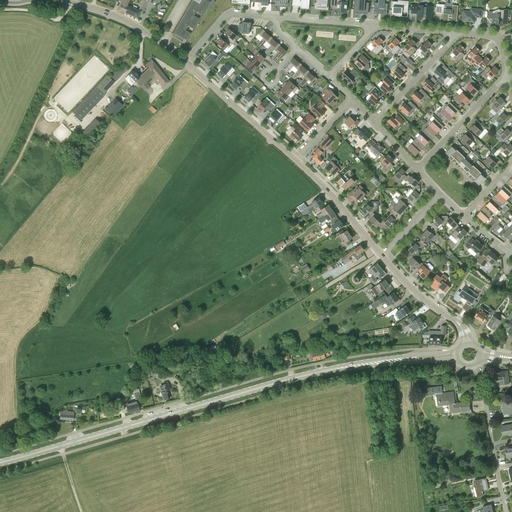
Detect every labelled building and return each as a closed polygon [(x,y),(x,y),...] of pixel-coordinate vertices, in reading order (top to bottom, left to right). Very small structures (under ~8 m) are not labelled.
[(127,5),(129,0),(122,0),(118,10),(124,12),(127,5)] [(142,12),(147,0),(142,0),(138,10),(140,11),(142,12)] [(187,42),(210,2),(207,0),(192,0),(173,34),(187,42)] [(292,0),(292,6),(299,6),(299,5),(301,5),(301,6),(300,8),(309,9),(309,0),(292,0)] [(316,0),(316,3),(314,2),(314,9),(315,10),(315,9),(321,10),(321,9),(326,9),(326,10),(328,11),(329,0),(316,0)] [(347,2),(347,1),(347,0),(331,0),(331,8),(337,9),(337,10),(342,11),(342,12),(346,12),(347,2)] [(357,2),(356,13),(367,14),(367,10),(371,10),(371,3),(367,3),(367,0),(361,0),(361,2),(357,2)] [(375,3),(374,13),(378,14),(378,12),(381,12),(381,14),(387,14),(388,4),(385,3),(385,0),(382,0),(378,0),(378,3),(375,3)] [(398,2),(397,7),(392,6),(391,15),(391,16),(402,17),(402,12),(402,11),(408,11),(409,1),(398,0),(398,2)] [(453,9),(444,8),(444,5),(436,4),(436,13),(442,14),(442,13),(444,13),(443,20),(448,20),(449,17),(452,18),(452,21),(456,21),(458,6),(453,6),(453,9)] [(138,10),(127,5),(124,12),(138,18),(140,11),(138,10)] [(433,6),(418,5),(412,5),(411,13),(417,14),(417,18),(432,19),(433,6)] [(481,18),(482,10),(471,9),(471,12),(463,11),(462,21),(475,23),(475,17),(481,18)] [(492,24),(499,25),(499,23),(503,23),(503,24),(507,24),(509,9),(504,9),(504,10),(500,10),(498,9),(497,10),(493,11),(489,11),(488,18),(492,19),(492,18),(493,18),(492,24)] [(239,24),(238,32),(242,32),(241,34),(249,34),(249,28),(250,28),(251,23),(242,23),(242,24),(239,24)] [(235,41),(236,40),(235,38),(237,36),(235,33),(236,32),(232,29),(231,30),(229,28),(229,29),(226,32),(225,32),(225,33),(228,35),(229,37),(228,38),(227,39),(232,44),(235,41)] [(262,46),(266,41),(271,36),(268,33),(267,34),(263,30),(264,30),(263,29),(259,34),(263,38),(257,45),(260,48),(262,46)] [(271,45),(264,52),(268,55),(274,48),(279,43),(275,40),(275,41),(271,37),(271,36),(266,41),(271,45)] [(225,41),(223,40),(221,38),(220,37),(220,38),(217,42),(216,42),(219,44),(218,45),(221,48),(222,47),(225,49),(227,47),(229,48),(232,44),(227,39),(226,40),(225,41)] [(374,40),(371,43),(372,44),(372,45),(374,48),(372,50),(377,55),(384,47),(381,45),(384,42),(379,37),(376,40),(375,39),(374,40)] [(394,55),(400,48),(397,45),(400,42),(396,38),(388,46),(391,48),(389,50),(394,55)] [(410,56),(416,49),(413,47),(416,43),(412,39),(404,47),(407,49),(405,52),(410,56)] [(424,56),(425,56),(428,52),(427,51),(432,45),(428,40),(420,48),(423,51),(421,53),(424,56)] [(278,52),(272,59),(275,62),(283,54),(283,55),(286,51),(286,50),(283,47),(282,48),(278,44),(279,44),(279,43),(274,48),(278,52)] [(465,49),(460,45),(457,48),(456,47),(453,50),(454,51),(453,53),(455,55),(453,57),(458,62),(465,55),(462,52),(465,49)] [(473,64),(480,57),(477,54),(480,51),(476,47),(468,55),(471,57),(469,59),(473,64)] [(204,62),(208,66),(209,66),(210,65),(213,68),(224,56),(220,52),(215,58),(210,54),(208,56),(205,59),(206,59),(204,62)] [(262,61),(267,56),(262,52),(260,54),(258,52),(254,57),(262,64),(264,62),(262,61)] [(357,60),(354,63),(359,67),(361,69),(362,70),(362,69),(367,69),(367,65),(368,63),(370,62),(362,54),(359,58),(360,58),(358,60),(357,60)] [(483,60),(480,57),(473,64),(478,68),(480,66),(483,69),(491,61),(486,56),(483,60)] [(260,64),(261,65),(262,64),(254,57),(250,61),(257,67),(260,64)] [(290,61),(291,62),(284,70),(287,73),(294,66),(298,70),(302,65),(298,62),(298,61),(295,58),(294,59),(294,58),(290,61)] [(169,82),(159,69),(151,60),(145,64),(148,68),(155,77),(163,87),(169,82)] [(246,66),(247,66),(249,68),(254,73),(256,71),(255,70),(257,67),(250,61),(246,66)] [(397,69),(393,73),(400,79),(405,75),(403,73),(402,73),(406,69),(400,63),(395,68),(397,69)] [(295,80),(301,73),(306,77),(310,72),(309,72),(305,69),(306,68),(302,65),(298,70),(294,74),(292,77),(295,80)] [(453,73),(444,65),(440,69),(439,67),(434,72),(441,78),(440,79),(443,82),(447,77),(448,78),(453,73)] [(229,77),(236,70),(232,67),(229,70),(225,66),(223,67),(222,66),(220,69),(221,70),(218,74),(219,75),(218,75),(221,78),(222,77),(223,78),(225,75),(226,74),(229,77)] [(499,70),(494,66),(491,69),(488,66),(482,73),(487,78),(489,76),(491,78),(493,77),(494,78),(497,75),(496,74),(499,70)] [(124,72),(121,69),(120,67),(111,76),(115,81),(124,72)] [(148,68),(139,78),(144,83),(146,82),(151,77),(152,79),(155,77),(148,68)] [(342,76),(350,83),(355,78),(355,79),(359,74),(353,69),(350,73),(347,70),(342,76)] [(140,87),(141,86),(144,83),(139,78),(137,75),(137,74),(136,73),(135,74),(132,71),(124,78),(131,85),(135,82),(140,87)] [(310,72),(306,77),(299,84),(303,87),(309,80),(313,84),(318,79),(317,79),(313,76),(313,75),(310,72)] [(81,120),(105,94),(104,93),(114,82),(107,75),(72,112),(81,120)] [(387,94),(391,89),(390,87),(393,84),(386,77),(382,82),(383,83),(380,87),(387,94)] [(439,83),(433,77),(429,81),(427,79),(423,84),(432,93),(436,89),(435,88),(439,83)] [(234,82),(231,85),(232,86),(231,87),(234,90),(235,89),(236,90),(239,87),(240,86),(242,88),(242,89),(243,89),(248,83),(244,80),(243,82),(238,78),(237,79),(236,78),(233,81),(234,82)] [(286,82),(284,84),(292,91),(294,93),(298,88),(296,87),(294,85),(296,83),(292,78),(287,83),(286,82)] [(474,96),(479,91),(475,88),(478,85),(471,79),(467,84),(469,86),(466,88),(474,96)] [(146,82),(144,83),(141,86),(145,91),(150,86),(146,82)] [(288,95),(292,91),(284,84),(283,85),(284,87),(282,89),(288,95)] [(119,94),(115,98),(122,105),(138,90),(135,87),(134,88),(132,86),(122,96),(119,94)] [(336,99),(338,97),(331,91),(327,87),(323,92),(326,95),(323,98),(332,106),(335,103),(333,101),(335,98),(336,99)] [(250,102),(251,100),(253,98),(256,100),(256,101),(261,95),(258,92),(256,94),(251,89),(250,91),(249,90),(247,93),(248,94),(244,97),(246,98),(245,99),(248,102),(248,101),(250,102)] [(288,95),(282,89),(279,92),(278,91),(274,95),(279,99),(281,97),(284,100),(286,102),(290,97),(288,95)] [(416,91),(412,96),(418,102),(422,99),(424,100),(428,95),(421,89),(418,93),(416,91)] [(371,96),(368,100),(370,102),(369,103),(372,105),(372,104),(375,106),(379,102),(378,100),(381,97),(374,90),(370,95),(371,96)] [(457,93),(453,98),(460,105),(463,102),(466,105),(470,100),(462,93),(460,95),(457,93)] [(497,113),(502,107),(500,105),(504,101),(500,97),(497,100),(496,99),(492,103),(494,106),(492,109),(497,113)] [(122,105),(115,98),(105,109),(113,116),(123,105),(122,105)] [(262,112),(264,109),(265,108),(267,109),(269,111),(274,106),(270,102),(269,101),(267,102),(264,100),(265,100),(264,100),(262,102),(261,102),(261,101),(258,105),(259,106),(257,108),(257,109),(260,111),(260,112),(261,112),(262,112)] [(320,119),(326,112),(322,109),(326,104),(321,100),(311,110),(320,119)] [(417,107),(410,101),(406,105),(405,103),(400,108),(407,114),(411,111),(412,112),(417,107)] [(448,107),(445,110),(452,117),(454,114),(456,112),(457,113),(459,111),(450,102),(447,106),(448,107)] [(440,113),(437,115),(447,124),(449,122),(448,121),(450,119),(452,117),(445,110),(442,107),(441,107),(438,111),(440,113)] [(274,124),(277,121),(279,119),(281,122),(282,122),(286,117),(282,113),(280,116),(275,111),(268,119),(274,124)] [(315,119),(310,113),(306,118),(305,117),(300,123),(308,131),(313,125),(311,123),(315,119)] [(500,115),(497,113),(491,119),(493,122),(495,119),(500,124),(507,117),(503,113),(500,116),(499,115),(500,115)] [(392,117),(387,121),(390,123),(389,124),(391,126),(392,125),(394,128),(398,124),(399,126),(404,121),(397,114),(393,118),(392,117)] [(353,119),(350,116),(344,123),(349,127),(351,126),(353,128),(359,122),(355,118),(354,119),(353,119)] [(430,120),(426,123),(429,126),(437,133),(439,130),(441,128),(442,129),(444,127),(435,118),(432,121),(430,120)] [(95,119),(81,133),(87,139),(101,125),(95,119)] [(296,143),(302,137),(302,136),(300,135),(304,131),(295,123),(292,127),(292,128),(287,134),(290,136),(296,143)] [(485,128),(480,124),(478,126),(479,127),(478,128),(475,125),(471,129),(478,136),(485,128)] [(426,128),(422,131),(432,140),(434,138),(433,137),(434,135),(437,133),(429,126),(427,129),(426,128)] [(368,133),(366,131),(366,130),(363,128),(360,131),(357,128),(353,133),(356,135),(357,134),(359,137),(359,138),(361,140),(362,140),(363,138),(366,141),(372,136),(368,132),(368,133)] [(504,132),(503,131),(503,130),(501,128),(496,133),(504,140),(511,133),(507,129),(504,132)] [(476,138),(471,133),(469,136),(470,136),(469,137),(466,134),(462,139),(463,140),(462,142),(469,149),(470,146),(469,145),(476,138)] [(417,137),(413,141),(423,149),(425,147),(424,146),(425,145),(428,142),(421,135),(418,138),(417,137)] [(320,155),(325,150),(325,149),(333,141),(328,137),(324,142),(321,145),(318,148),(313,153),(313,155),(312,155),(311,156),(311,157),(312,158),(313,158),(313,159),(319,164),(323,160),(320,157),(320,155)] [(379,147),(377,144),(372,140),(366,146),(371,150),(371,151),(377,157),(384,149),(380,145),(379,147)] [(408,142),(405,145),(415,155),(418,152),(419,151),(420,152),(423,149),(413,141),(410,144),(408,142)] [(499,148),(498,150),(500,152),(502,150),(507,155),(511,150),(511,146),(510,144),(507,147),(506,146),(504,143),(499,148)] [(450,157),(456,150),(452,146),(446,153),(450,157)] [(455,159),(461,154),(457,150),(456,150),(450,157),(451,156),(455,159)] [(495,160),(497,158),(492,153),(485,161),(484,159),(482,161),(489,168),(491,166),(493,168),(497,164),(493,161),(494,160),(495,160)] [(393,167),(390,164),(394,160),(387,154),(382,160),(386,164),(382,169),(387,174),(393,167)] [(465,158),(461,154),(455,159),(459,163),(465,158)] [(334,176),(342,167),(338,163),(339,161),(335,157),(334,157),(333,157),(332,157),(329,161),(330,162),(324,169),(327,173),(328,172),(330,174),(331,173),(334,176)] [(465,158),(459,163),(459,164),(463,168),(469,162),(464,158),(465,158)] [(467,172),(473,166),(473,165),(472,166),(469,162),(463,168),(467,172)] [(478,169),(473,166),(467,172),(468,171),(472,175),(478,169)] [(406,177),(408,174),(406,177),(404,175),(404,174),(406,172),(401,168),(395,175),(397,177),(396,178),(396,179),(395,180),(399,184),(404,180),(406,177)] [(482,173),(478,169),(472,175),(476,179),(475,180),(475,181),(481,174),(482,173)] [(349,180),(345,174),(337,182),(336,181),(340,186),(341,184),(342,185),(342,186),(346,190),(355,181),(351,178),(349,180)] [(411,177),(408,174),(406,177),(404,180),(405,181),(407,181),(408,180),(413,186),(412,187),(412,189),(420,188),(420,185),(418,185),(417,184),(419,182),(416,180),(416,179),(415,178),(413,178),(411,176),(411,177)] [(485,178),(481,174),(475,181),(479,185),(485,178)] [(368,193),(360,185),(359,187),(358,186),(349,196),(354,200),(356,201),(357,201),(358,200),(360,202),(368,193)] [(501,190),(499,193),(506,200),(509,197),(510,198),(511,195),(511,193),(504,185),(502,188),(503,189),(501,190)] [(420,191),(420,188),(412,189),(412,190),(414,191),(408,197),(407,196),(406,196),(404,198),(408,201),(409,203),(411,201),(412,201),(414,199),(416,199),(416,198),(417,198),(417,197),(419,194),(417,193),(419,191),(420,191)] [(494,196),(492,199),(501,207),(504,204),(503,203),(506,200),(499,193),(496,195),(495,197),(494,196)] [(404,198),(401,195),(397,199),(398,200),(398,201),(399,202),(397,204),(404,211),(408,207),(406,205),(405,204),(408,201),(404,198)] [(310,212),(315,208),(323,203),(319,197),(312,202),(313,204),(308,208),(302,211),(305,215),(310,212)] [(485,206),(483,208),(492,217),(495,213),(494,212),(497,209),(490,202),(487,205),(486,206),(485,206)] [(325,207),(323,203),(315,208),(317,211),(321,208),(322,209),(321,210),(322,212),(317,216),(319,218),(332,210),(328,204),(325,207)] [(373,213),(378,208),(373,204),(373,205),(371,205),(371,206),(368,203),(361,211),(365,214),(365,215),(367,213),(367,212),(368,212),(371,214),(368,218),(371,214),(371,215),(373,213)] [(400,215),(404,211),(397,204),(395,206),(394,206),(393,206),(392,205),(388,209),(391,212),(395,215),(397,213),(398,213),(400,215)] [(480,213),(477,215),(485,222),(488,219),(489,220),(492,217),(483,208),(480,210),(481,211),(480,213)] [(319,218),(318,219),(319,221),(321,223),(327,219),(328,221),(330,219),(332,222),(338,218),(336,215),(332,210),(319,218)] [(394,219),(396,217),(395,215),(391,212),(390,214),(390,215),(391,216),(385,222),(384,220),(382,220),(383,228),(385,228),(385,227),(387,225),(388,227),(391,224),(392,224),(393,224),(393,221),(395,219),(394,219)] [(383,228),(382,220),(381,221),(381,217),(377,218),(376,219),(374,216),(375,216),(375,214),(373,213),(371,215),(371,214),(368,218),(370,220),(372,222),(372,224),(373,224),(373,225),(374,225),(376,228),(378,226),(379,227),(380,228),(383,228)] [(444,224),(445,224),(445,216),(442,216),(442,218),(441,219),(439,217),(436,220),(435,220),(434,220),(434,223),(432,225),(433,225),(431,227),(432,229),(436,232),(438,230),(438,229),(437,228),(442,222),(444,224)] [(445,216),(445,224),(446,224),(448,222),(453,228),(453,229),(453,230),(454,231),(454,232),(458,228),(459,227),(457,224),(458,224),(456,222),(456,220),(454,220),(454,219),(451,216),(449,218),(448,217),(448,216),(445,216)] [(337,230),(344,226),(340,220),(333,225),(331,227),(332,228),(331,229),(331,230),(331,232),(332,232),(333,232),(335,232),(337,230)] [(506,225),(503,229),(511,236),(511,230),(509,228),(506,225)] [(454,232),(454,231),(451,235),(457,241),(458,241),(460,239),(467,232),(463,228),(461,230),(460,230),(458,228),(454,232)] [(436,232),(432,229),(430,231),(429,231),(427,229),(423,233),(431,240),(433,238),(433,239),(435,239),(436,240),(440,235),(436,232)] [(511,238),(511,236),(503,229),(499,233),(502,236),(503,234),(510,241),(511,238)] [(344,232),(342,230),(336,234),(338,238),(341,236),(345,241),(342,243),(345,247),(351,243),(349,240),(353,238),(347,230),(344,232)] [(428,242),(431,240),(423,233),(419,237),(421,239),(422,239),(422,240),(420,243),(419,243),(423,246),(426,250),(430,245),(429,244),(429,243),(428,242)] [(475,241),(472,239),(465,246),(469,249),(467,251),(474,256),(477,253),(483,246),(479,243),(480,242),(476,239),(475,241)] [(281,248),(280,247),(285,245),(282,241),(275,246),(278,251),(284,247),(283,246),(281,248)] [(419,243),(420,243),(418,241),(416,243),(415,243),(413,245),(411,245),(411,246),(410,246),(410,247),(408,250),(410,252),(409,253),(407,253),(407,256),(415,256),(415,255),(419,255),(419,251),(417,249),(419,247),(420,248),(421,248),(423,246),(419,243)] [(358,255),(365,250),(361,245),(340,260),(344,266),(350,261),(348,259),(356,253),(358,255)] [(493,254),(494,254),(491,251),(489,254),(486,251),(477,262),(483,266),(488,261),(493,265),(496,261),(497,261),(498,259),(498,258),(493,254)] [(415,257),(415,256),(407,256),(407,259),(409,259),(410,260),(408,262),(411,264),(411,265),(412,265),(412,266),(414,266),(416,268),(417,268),(419,270),(423,264),(422,263),(420,263),(420,264),(414,258),(415,257)] [(425,262),(423,264),(419,270),(421,272),(421,273),(419,275),(423,279),(430,271),(433,268),(433,267),(429,263),(428,263),(427,264),(425,262)] [(378,275),(383,271),(377,263),(368,270),(373,276),(369,280),(372,284),(377,280),(375,278),(378,275)] [(304,273),(310,269),(307,264),(301,267),(304,273)] [(329,271),(333,269),(330,264),(326,267),(319,272),(321,276),(329,271)] [(448,278),(443,274),(440,278),(436,275),(432,281),(434,282),(431,286),(435,290),(436,288),(438,290),(440,288),(446,293),(450,287),(444,283),(448,278)] [(370,289),(374,296),(381,291),(389,286),(385,279),(377,285),(374,287),(373,287),(370,289)] [(476,299),(461,289),(459,292),(457,291),(452,298),(458,302),(461,297),(461,298),(462,297),(467,301),(466,303),(465,302),(461,308),(469,313),(473,307),(471,306),(476,299)] [(399,299),(394,292),(387,297),(386,295),(378,299),(381,303),(384,301),(388,306),(399,299)] [(411,312),(406,306),(399,310),(400,310),(398,311),(396,308),(387,315),(388,317),(392,315),(396,313),(400,319),(404,316),(404,317),(411,312)] [(488,311),(481,306),(474,316),(484,322),(489,315),(491,316),(495,311),(490,308),(488,311)] [(504,320),(506,318),(502,314),(500,317),(498,319),(494,316),(488,325),(491,327),(493,325),(495,327),(499,322),(501,324),(504,320)] [(416,319),(413,316),(407,320),(410,325),(414,331),(418,329),(417,328),(424,324),(419,317),(416,319)] [(446,335),(447,327),(441,326),(441,332),(428,331),(428,332),(425,332),(422,335),(429,335),(429,346),(440,346),(441,335),(446,335)] [(314,360),(325,357),(324,350),(312,353),(314,360)] [(503,373),(503,371),(494,373),(495,379),(499,378),(500,385),(509,384),(508,376),(507,376),(506,372),(503,373)] [(164,400),(170,398),(168,391),(170,390),(168,381),(163,383),(164,385),(161,385),(163,392),(162,392),(164,400)] [(454,392),(442,393),(441,386),(428,388),(429,395),(436,394),(437,406),(449,405),(450,413),(463,411),(463,414),(470,413),(469,401),(455,403),(454,392)] [(126,404),(129,412),(140,410),(138,403),(143,402),(139,391),(134,393),(136,401),(133,402),(126,404)] [(501,417),(503,416),(503,414),(511,413),(511,396),(511,400),(501,401),(502,409),(500,409),(501,417)] [(73,420),(73,415),(74,412),(67,411),(67,409),(66,410),(61,412),(61,414),(60,419),(73,420)] [(511,424),(501,426),(503,435),(511,433),(511,424)] [(485,482),(484,478),(474,481),(474,484),(473,484),(476,497),(483,495),(482,492),(483,492),(482,491),(488,489),(486,481),(485,482)]
